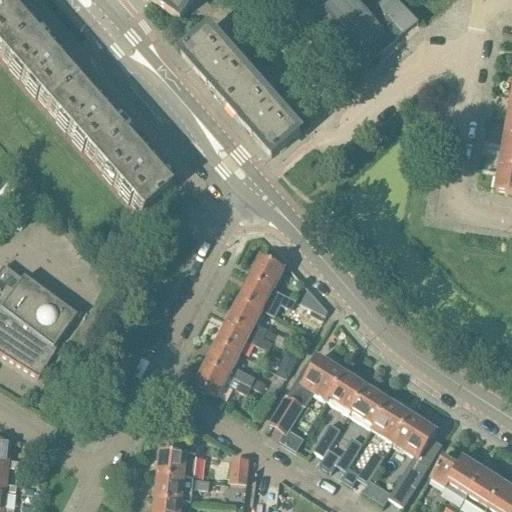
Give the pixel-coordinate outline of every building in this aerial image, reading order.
[(0,0),(0,58),(28,33),(9,11),(11,9),(3,1),(1,2),(0,0)] [(180,23),(196,0),(149,0),(149,1),(180,23)] [(387,0),(378,8),(368,17),(352,0),(315,0),(308,6),(365,70),(415,25),(418,28),(419,27),(394,0),(387,0)] [(226,109),(255,84),(209,32),(181,57),(200,79),(199,80),(207,88),(226,109)] [(48,55),(28,33),(0,58),(46,111),(75,86),(55,64),(57,62),(50,53),(48,55)] [(255,84),(226,109),(245,130),(245,131),(252,139),(253,139),(272,161),(300,136),(255,84)] [(46,111),(93,164),(121,139),(102,117),(104,115),(96,106),(94,108),(75,86),(46,111)] [(141,161),(121,139),(93,164),(140,217),(169,192),(148,169),(150,168),(143,159),(141,161)] [(511,146),(504,145),(499,169),(511,171),(511,146)] [(511,171),(499,169),(495,194),(511,196),(511,171)] [(249,282),(273,295),(284,273),(272,266),(273,264),(265,259),(263,262),(261,261),(249,282)] [(55,352),(77,322),(3,271),(0,276),(0,360),(2,362),(39,384),(56,357),(54,355),(55,352)] [(249,282),(238,304),(262,317),(273,322),(280,309),(284,300),(273,295),(249,282)] [(288,292),(284,300),(295,306),(296,306),(300,298),(288,292)] [(284,300),(280,309),(291,314),(295,306),(284,300)] [(238,304),(227,326),(251,338),(251,337),(262,343),(266,335),(255,329),(262,317),(238,304)] [(273,350),(261,344),(262,343),(251,337),(251,338),(227,326),(216,347),(240,359),(247,346),(269,357),(273,350)] [(261,344),(273,350),(278,341),(266,335),(262,343),(261,344)] [(216,347),(205,368),(229,380),(240,385),(251,391),(256,383),(233,372),(240,359),(216,347)] [(286,399),(269,428),(286,438),(311,398),(326,407),(345,377),(343,376),(344,373),(335,367),(333,370),(319,361),(308,379),(303,376),(287,400),(286,399)] [(205,395),(218,402),(229,380),(205,368),(194,390),(197,391),(196,393),(204,397),(205,395)] [(349,421),(367,391),(356,385),(358,382),(349,376),(347,379),(345,377),(326,407),(328,408),(349,421)] [(251,392),(251,391),(240,385),(235,394),(247,400),(251,392)] [(373,430),(389,405),(379,398),(380,396),(371,390),(369,393),(367,391),(349,421),(370,435),(373,430)] [(389,405),(370,435),(393,449),(411,419),(400,412),(402,410),(393,404),(391,406),(389,405)] [(414,462),(388,503),(391,505),(402,511),(403,511),(442,450),(432,444),(437,435),(423,427),(425,424),(415,418),(414,421),(411,419),(393,449),(405,456),(414,462)] [(331,429),(313,455),(323,462),(341,435),(331,429)] [(335,469),(345,476),(363,449),(352,442),(335,469)] [(0,444),(0,469),(7,470),(7,472),(17,472),(17,466),(7,465),(9,445),(0,444)] [(160,456),(158,480),(193,483),(196,460),(160,456)] [(374,456),(357,483),(367,490),(384,462),(374,456)] [(444,462),(430,484),(446,494),(447,494),(446,493),(465,504),(484,474),(463,461),(457,471),(444,462)] [(249,465),(247,465),(233,463),(230,488),(246,490),(249,465)] [(0,493),(4,494),(4,496),(14,496),(15,490),(5,489),(7,472),(7,470),(0,469),(0,493)] [(488,511),(504,487),(484,474),(465,504),(477,511),(488,511)] [(158,480),(155,504),(183,507),(192,508),(193,494),(208,495),(210,485),(193,484),(193,483),(158,480)] [(511,511),(511,492),(504,487),(488,511),(511,511)]
